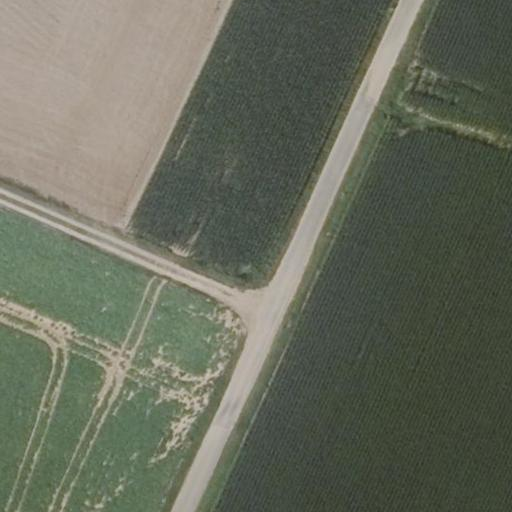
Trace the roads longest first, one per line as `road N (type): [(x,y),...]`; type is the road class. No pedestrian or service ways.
road 1 (unclassified): [(187,511),(419,0)]
road 2 (track): [(275,312),(0,193)]
